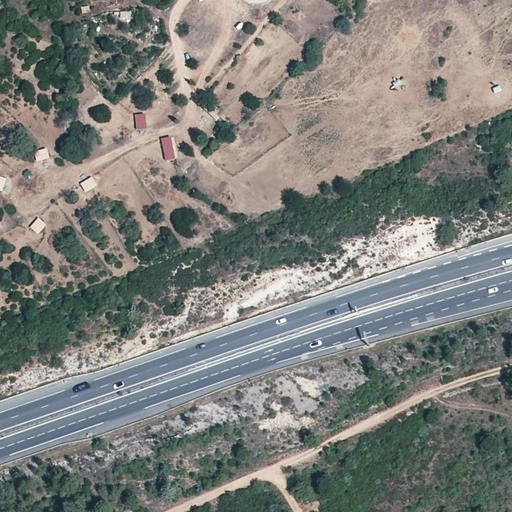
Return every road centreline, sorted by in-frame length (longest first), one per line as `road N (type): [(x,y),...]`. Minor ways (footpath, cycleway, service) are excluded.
road 1 (motorway): [(511,255),(0,422)]
road 2 (motorway): [(0,447),(503,281)]
road 3 (track): [(173,511),(431,393)]
road 4 (unknown): [(185,0),(173,41),(189,95),(196,96),(287,0)]
